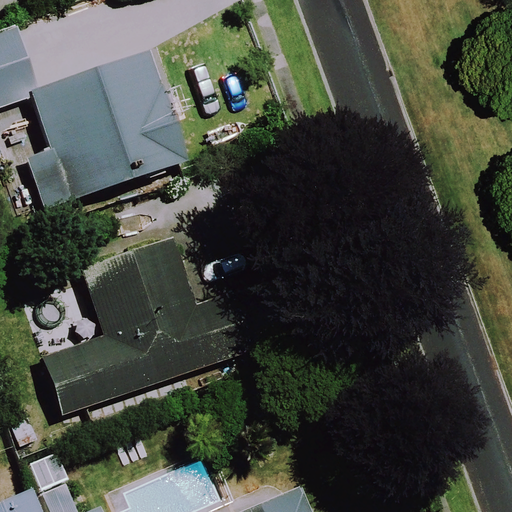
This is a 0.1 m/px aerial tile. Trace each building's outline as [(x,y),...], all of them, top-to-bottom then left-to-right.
[(0,38),(0,110),(34,98),(11,35),(0,38)] [(174,170),(142,71),(26,109),(41,155),(28,160),(45,212),(174,170)] [(168,264),(164,251),(77,279),(99,345),(34,366),(51,419),(228,362),(193,255),(168,264)] [(74,511),(54,461),(23,473),(38,511),(74,511)] [(0,511),(32,511),(22,488),(0,497),(0,511)] [(298,511),(293,496),(249,511),(298,511)]
